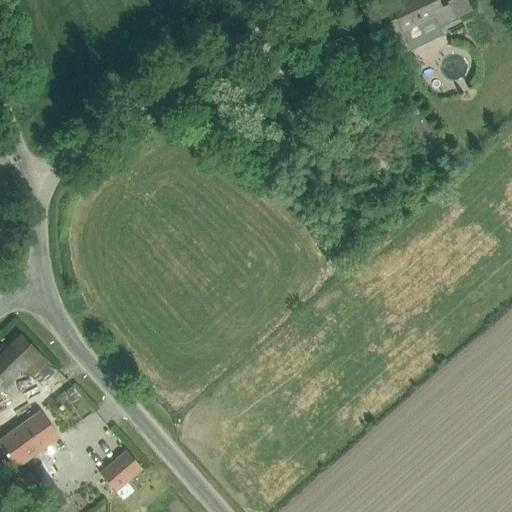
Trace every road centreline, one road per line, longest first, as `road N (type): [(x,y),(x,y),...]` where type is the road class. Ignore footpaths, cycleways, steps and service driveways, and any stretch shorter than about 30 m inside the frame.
road 1 (unclassified): [(31,186),(96,134),(310,0)]
road 2 (unclassified): [(224,511),(52,307),(42,283)]
